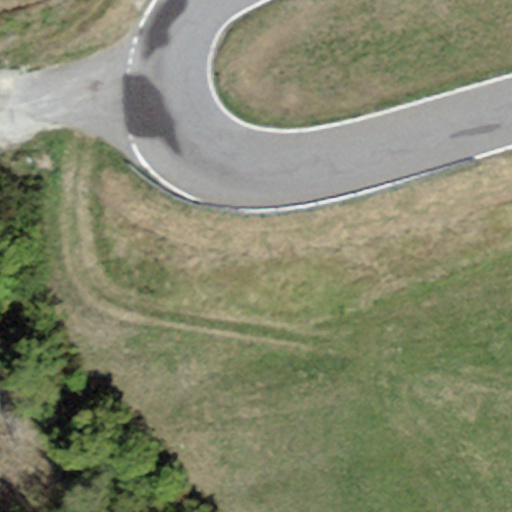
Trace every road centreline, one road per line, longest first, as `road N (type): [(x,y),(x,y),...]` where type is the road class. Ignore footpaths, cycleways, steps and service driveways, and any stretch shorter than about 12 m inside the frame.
road 1 (unclassified): [(511,114),(294,172),(238,174),(205,155),(173,88),(186,26),(207,0)]
road 2 (track): [(0,93),(45,108),(175,99)]
